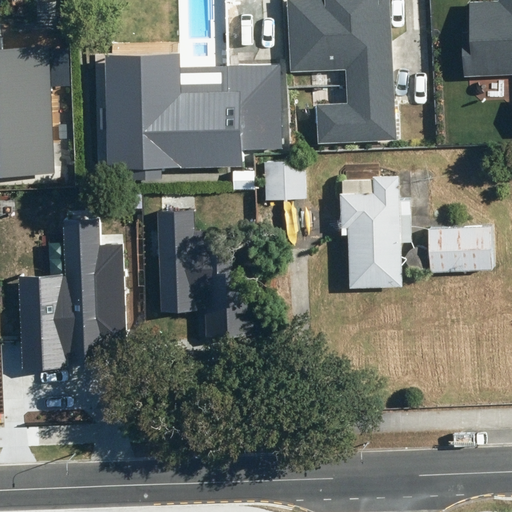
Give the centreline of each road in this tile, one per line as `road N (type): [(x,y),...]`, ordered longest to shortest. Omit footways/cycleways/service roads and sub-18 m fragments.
road 1 (tertiary): [(0,495),(371,480)]
road 2 (tertiary): [(371,480),(511,474)]
